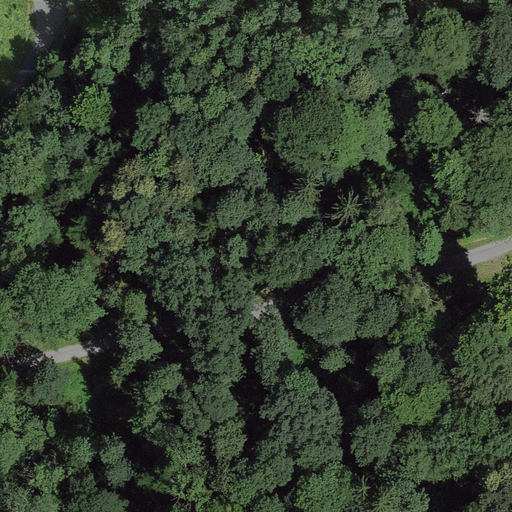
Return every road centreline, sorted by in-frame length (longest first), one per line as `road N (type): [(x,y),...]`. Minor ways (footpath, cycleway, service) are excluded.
road 1 (track): [(511,241),(0,370)]
road 2 (track): [(0,122),(72,0)]
